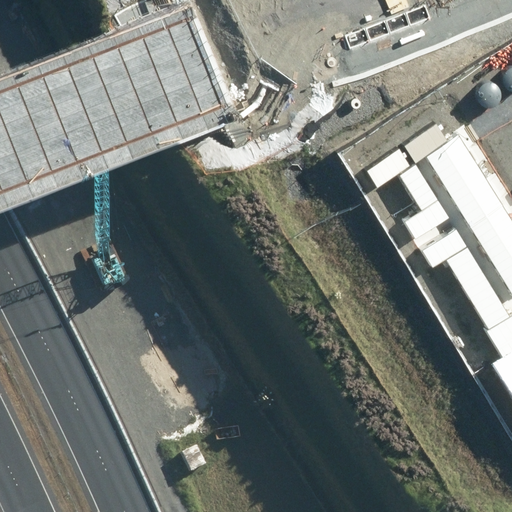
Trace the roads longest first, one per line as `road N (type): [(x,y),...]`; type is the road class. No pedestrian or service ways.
road 1 (tertiary): [(0,147),(369,0)]
road 2 (motorway): [(0,256),(123,511)]
